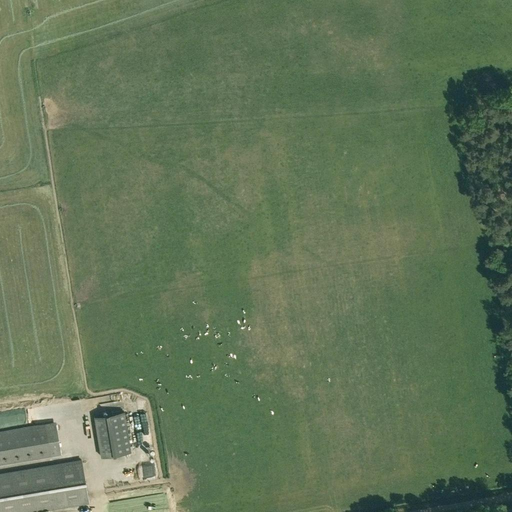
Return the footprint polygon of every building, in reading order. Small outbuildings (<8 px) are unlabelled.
[(94,417),(101,457),(131,451),(124,411),(94,417)] [(0,464),(62,454),(56,421),(0,430),(0,464)] [(0,511),(30,511),(89,502),(82,460),(0,473),(0,511)] [(142,467),(142,477),(154,476),(153,467),(142,467)] [(166,509),(174,508),(172,497),(164,498),(166,509)]
